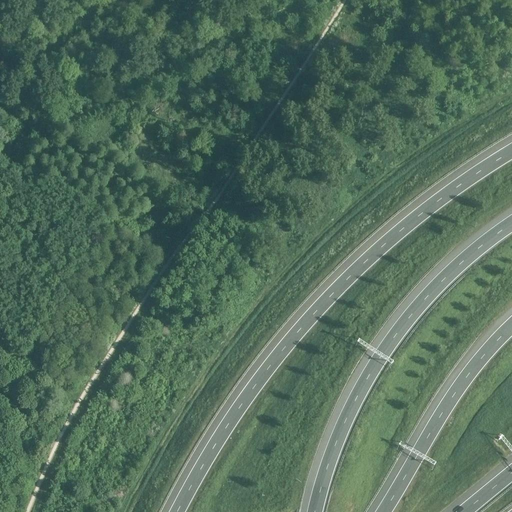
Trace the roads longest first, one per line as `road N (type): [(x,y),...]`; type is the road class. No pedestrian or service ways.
road 1 (motorway): [(511,150),(407,223),(309,316),(249,390),(176,511)]
road 2 (motorway): [(511,223),(442,279),(403,323),(344,420),(314,511)]
road 3 (motorway): [(511,325),(466,375),(383,511)]
